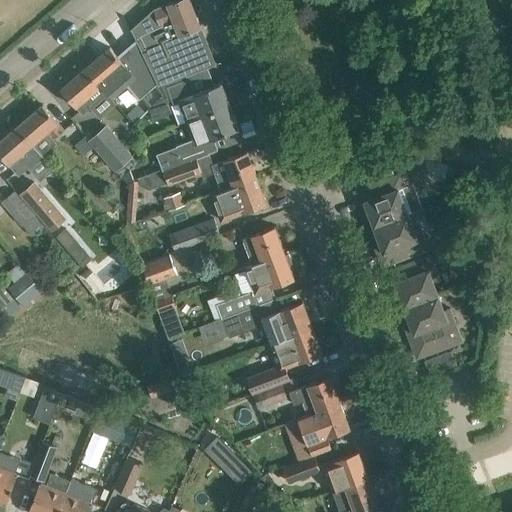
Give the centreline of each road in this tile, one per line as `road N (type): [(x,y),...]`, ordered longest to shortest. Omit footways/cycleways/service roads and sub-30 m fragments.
road 1 (tertiary): [(428,511),(237,0)]
road 2 (residential): [(0,78),(92,0)]
